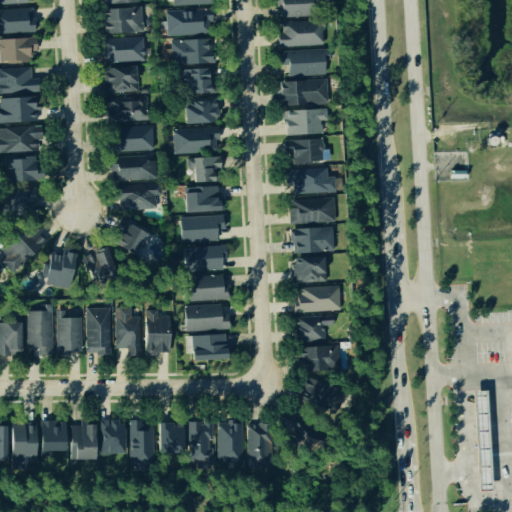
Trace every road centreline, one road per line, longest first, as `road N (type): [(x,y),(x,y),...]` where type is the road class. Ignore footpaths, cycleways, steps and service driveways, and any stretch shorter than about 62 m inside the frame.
road 1 (secondary): [(434,511),(407,0)]
road 2 (residential): [(239,0),(261,384)]
road 3 (residential): [(261,384),(0,385)]
road 4 (secondary): [(374,0),(386,213)]
road 5 (residential): [(62,0),(71,208)]
road 6 (secondary): [(391,296),(400,442)]
